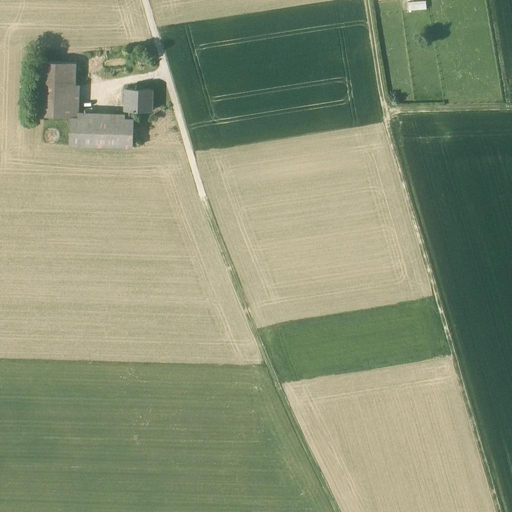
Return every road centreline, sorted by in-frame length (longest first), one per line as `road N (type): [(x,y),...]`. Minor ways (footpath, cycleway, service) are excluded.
road 1 (track): [(499,511),(385,112)]
road 2 (track): [(202,195),(272,377),(339,511)]
road 3 (unclassified): [(145,0),(202,195)]
road 4 (track): [(511,108),(385,112)]
